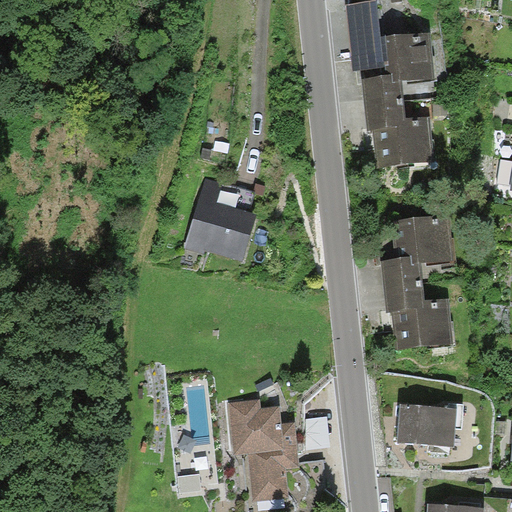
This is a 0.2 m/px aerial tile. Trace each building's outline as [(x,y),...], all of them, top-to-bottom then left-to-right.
[(357,72),(383,70),(380,39),(378,4),(346,7),(353,73),(357,72)] [(377,171),(437,166),(433,118),(407,121),(404,87),(435,84),(430,34),(380,39),(383,70),(357,72),(358,85),(363,85),(367,134),(373,134),(377,171)] [(241,265),(256,218),(238,212),(244,192),(208,180),(184,251),(205,258),(207,254),(241,265)] [(395,352),(453,346),(449,300),(426,303),(423,269),(457,265),(452,217),(389,223),(393,260),(380,262),(386,317),(391,316),(395,352)] [(261,411),(261,402),(228,405),(233,457),(246,456),(250,504),(289,501),(286,470),(299,469),(295,425),(281,427),(280,410),(261,411)] [(447,411),(401,407),(398,446),(455,451),(457,430),(464,431),(466,406),(448,405),(447,411)] [(328,417),(298,419),(300,446),(330,445),(328,417)] [(181,480),(165,479),(165,493),(181,493),(181,480)]
